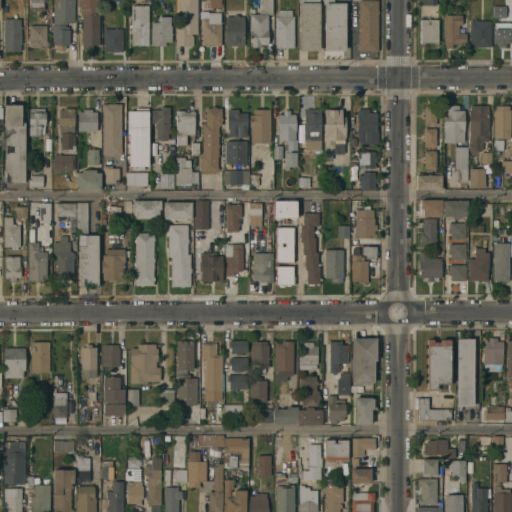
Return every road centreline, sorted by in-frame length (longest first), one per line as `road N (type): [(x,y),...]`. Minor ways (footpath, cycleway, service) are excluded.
road 1 (residential): [(398,0),(400,511)]
road 2 (residential): [(511,318),(0,317)]
road 3 (residential): [(511,79),(0,80)]
